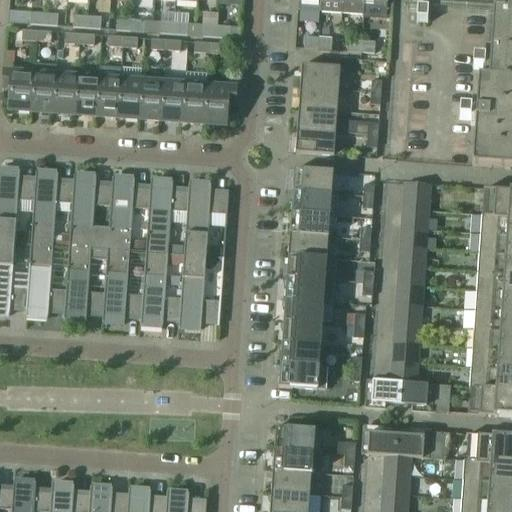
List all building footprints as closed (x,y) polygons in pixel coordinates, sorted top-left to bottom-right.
[(297,0),(298,2),(297,12),(320,13),(320,3),(320,0),(297,0)] [(320,0),(320,3),(320,13),(341,15),(342,5),(342,0),(320,0)] [(363,6),(364,6),(363,0),(342,0),(342,5),(341,15),(362,16),(363,6)] [(363,0),(364,6),(386,8),(386,0),(363,0)] [(511,0),(407,0),(407,7),(417,7),(416,24),(427,25),(428,8),(493,13),(490,60),(473,59),(472,70),(489,71),(488,80),(478,79),(478,80),(511,82),(511,0)] [(43,27),(44,15),(31,14),(30,26),(43,27)] [(44,15),(43,27),(57,28),(58,16),(44,15)] [(86,30),(87,18),(74,17),(73,29),(86,30)] [(87,18),(86,30),(100,31),(101,19),(87,18)] [(129,33),(130,21),(117,20),(116,32),(129,33)] [(130,21),(129,33),(143,34),(144,22),(130,21)] [(173,36),(174,24),(160,23),(159,35),(173,36)] [(174,24),(173,36),(187,37),(188,25),(174,24)] [(216,39),(217,27),(203,27),(203,38),(216,39)] [(217,27),(216,39),(230,40),(231,28),(217,27)] [(36,43),(36,33),(22,32),(21,42),(36,43)] [(36,33),(36,43),(50,44),(51,34),(36,33)] [(79,46),(79,36),(65,35),(64,45),(79,46)] [(79,36),(79,46),(93,47),(94,37),(79,36)] [(122,49),(122,39),(108,38),(107,48),(122,49)] [(317,51),(318,39),(304,38),(303,50),(317,51)] [(122,39),(122,49),(136,50),(137,40),(122,39)] [(318,39),(317,51),(331,52),(331,40),(318,39)] [(165,52),(166,42),(151,41),(150,51),(165,52)] [(360,54),(361,42),(347,41),(346,53),(360,54)] [(166,42),(165,52),(179,53),(180,43),(166,42)] [(361,42),(360,54),(374,55),(374,43),(361,42)] [(208,55),(209,45),(194,44),(193,54),(208,55)] [(209,45),(208,55),(222,56),(223,46),(209,45)] [(8,112),(31,113),(34,65),(33,65),(33,75),(4,73),(3,91),(4,91),(4,89),(10,90),(8,112)] [(34,65),(31,113),(52,115),(56,67),(34,65)] [(299,89),(338,92),(340,69),(301,66),(299,89)] [(52,115),(74,116),(76,79),(55,77),(56,67),(52,115)] [(95,118),(98,80),(76,79),(74,116),(95,118)] [(117,119),(119,82),(98,80),(95,118),(117,119)] [(511,82),(478,80),(476,111),(459,109),(458,121),(475,122),(472,168),(511,170),(511,82)] [(138,121),(141,83),(119,82),(117,119),(138,121)] [(370,94),(380,95),(381,83),(371,82),(370,94)] [(160,123),(163,85),(141,83),(138,121),(160,123)] [(181,124),(184,86),(163,85),(160,123),(181,124)] [(203,126),(206,88),(184,86),(181,124),(203,126)] [(234,107),(235,90),(206,88),(203,126),(225,127),(227,105),(232,106),(232,107),(234,107)] [(336,113),(338,92),(299,89),(298,110),(336,113)] [(379,107),(380,95),(370,94),(369,106),(379,107)] [(335,135),(336,113),(298,110),(296,132),(335,135)] [(367,137),(377,138),(378,126),(368,125),(367,137)] [(333,157),(335,135),(296,132),(295,155),(333,157)] [(376,150),(377,138),(367,137),(366,149),(376,150)] [(292,193),(330,196),(332,173),(294,171),(292,193)] [(35,182),(34,182),(18,181),(19,173),(18,173),(18,174),(0,172),(0,244),(30,247),(33,203),(35,182)] [(36,174),(35,174),(34,182),(35,182),(33,203),(30,247),(68,249),(71,206),(72,206),(73,185),(57,184),(57,176),(56,176),(56,177),(36,175),(36,174)] [(74,177),(73,177),(73,185),(72,206),(71,206),(68,249),(106,252),(107,252),(108,230),(109,209),(110,209),(111,188),(95,187),(95,179),(94,179),(74,178),(74,177)] [(150,191),(149,191),(133,190),(134,181),(132,181),(132,182),(113,181),(113,180),(112,180),(111,188),(110,209),(109,209),(108,230),(107,252),(145,255),(148,211),(150,191)] [(188,193),(171,192),(172,184),(171,184),(171,185),(151,184),(151,183),(150,183),(149,191),(150,191),(148,211),(145,255),(183,258),(186,214),(188,193)] [(189,185),(188,185),(188,193),(186,214),(183,258),(223,260),(228,193),(226,193),(226,196),(210,195),(210,187),(209,187),(209,188),(189,186),(189,185)] [(363,198),(373,199),(374,186),(364,185),(363,198)] [(402,211),(428,213),(430,186),(404,185),(402,211)] [(481,217),(511,219),(511,192),(483,190),(481,217)] [(329,218),(330,196),(292,193),(290,215),(329,218)] [(372,211),(373,199),(363,198),(362,211),(372,211)] [(427,232),(428,213),(402,211),(401,230),(427,232)] [(327,239),(329,218),(290,215),(289,236),(327,239)] [(511,238),(511,219),(481,217),(480,236),(511,238)] [(359,242),(370,242),(371,230),(360,229),(359,242)] [(425,251),(427,232),(401,230),(399,250),(425,251)] [(326,261),(327,239),(289,236),(287,258),(335,261),(326,261)] [(511,257),(511,238),(480,236),(479,255),(511,257)] [(369,254),(370,242),(359,242),(359,254),(369,254)] [(27,290),(30,247),(0,244),(0,316),(7,317),(7,318),(9,318),(9,310),(25,311),(26,311),(27,290)] [(65,293),(68,249),(30,247),(27,290),(26,311),(25,311),(25,319),(26,319),(26,318),(46,319),(46,320),(47,320),(47,312),(64,313),(65,293)] [(103,296),(106,252),(68,249),(65,293),(64,313),(63,321),(64,322),(64,321),(84,322),(84,323),(85,323),(86,315),(102,316),(104,296),(103,296)] [(424,271),(425,251),(399,250),(398,269),(424,271)] [(145,255),(107,252),(106,252),(103,296),(104,296),(102,316),(101,324),(103,324),(103,323),(122,325),(122,326),(123,326),(124,318),(140,319),(141,319),(142,298),(145,255)] [(180,301),(183,258),(145,255),(142,298),(141,319),(140,319),(140,327),(141,327),(141,326),(161,328),(162,329),(162,320),(178,322),(179,322),(180,301)] [(511,276),(511,257),(479,255),(477,274),(511,276)] [(218,328),(223,260),(183,258),(180,301),(179,322),(178,322),(178,330),(179,330),(179,329),(199,330),(199,331),(200,331),(201,323),(217,324),(217,328),(218,328)] [(334,283),(335,261),(287,258),(286,280),(332,283),(334,283)] [(422,290),(424,271),(398,269),(396,288),(422,290)] [(360,285),(370,286),(371,273),(361,273),(360,285)] [(511,296),(511,276),(477,274),(476,293),(511,296)] [(331,305),(332,283),(286,280),(284,301),(331,305)] [(370,298),(370,286),(360,285),(360,297),(370,298)] [(421,309),(422,290),(396,288),(395,307),(421,309)] [(511,315),(511,296),(476,293),(474,313),(511,315)] [(331,305),(284,301),(283,323),(321,326),(323,305),(331,305)] [(420,328),(421,309),(395,307),(394,326),(420,328)] [(511,334),(511,315),(474,313),(473,332),(511,334)] [(353,328),(363,329),(364,317),(354,316),(353,328)] [(319,347),(321,326),(283,323),(281,344),(319,347)] [(418,347),(420,328),(394,326),(392,345),(418,347)] [(363,341),(363,329),(353,328),(352,340),(363,341)] [(511,353),(511,334),(473,332),(472,351),(511,353)] [(318,368),(319,347),(281,344),(279,366),(326,369),(318,368)] [(417,366),(418,347),(392,345),(391,364),(417,366)] [(511,373),(511,353),(472,351),(470,370),(511,373)] [(350,371),(360,372),(361,360),(351,359),(350,371)] [(416,386),(417,366),(391,364),(390,384),(399,384),(416,386)] [(324,392),(326,369),(279,366),(278,389),(316,391),(324,392)] [(511,392),(511,373),(470,370),(469,389),(511,392)] [(359,384),(360,372),(350,371),(349,383),(359,384)] [(399,384),(390,384),(366,382),(364,409),(383,410),(383,405),(398,406),(399,384)] [(433,387),(416,386),(399,384),(398,406),(413,407),(413,412),(431,414),(433,387)] [(448,415),(450,388),(433,387),(431,414),(448,415)] [(511,392),(469,389),(467,415),(452,414),(452,415),(511,419),(511,392)] [(273,451),(312,454),(322,455),(323,432),(313,432),(314,431),(275,429),(273,451)] [(394,458),(396,436),(381,435),(381,430),(362,429),(360,456),(384,457),(394,458)] [(428,460),(429,434),(411,432),(411,437),(396,436),(394,458),(410,459),(428,460)] [(428,460),(445,462),(446,436),(461,437),(461,436),(429,434),(428,460)] [(464,463),(511,466),(511,439),(465,436),(465,437),(477,438),(475,462),(464,461),(464,463)] [(344,456),(354,457),(355,445),(345,444),(344,456)] [(310,476),(312,454),(273,451),(272,473),(310,476)] [(353,469),(354,457),(344,456),(343,468),(353,469)] [(410,459),(394,458),(384,457),(383,476),(409,478),(410,459)] [(511,485),(511,466),(464,463),(462,482),(511,485)] [(309,497),(310,476),(272,473),(270,494),(309,497)] [(407,498),(409,478),(383,476),(382,496),(407,498)] [(511,505),(511,485),(462,482),(461,501),(511,505)] [(14,483),(13,483),(12,491),(13,491),(11,511),(49,511),(51,494),(35,493),(35,485),(34,485),(34,486),(14,484),(14,483)] [(53,486),(52,486),(51,486),(51,494),(49,511),(88,511),(89,497),(73,496),(73,488),(72,488),(52,487),(53,486)] [(341,499),(351,500),(352,488),(342,487),(341,499)] [(91,489),(90,489),(89,497),(88,511),(126,511),(127,500),(111,498),(112,490),(111,490),(110,491),(91,490),(91,489)] [(11,511),(13,491),(12,491),(0,490),(0,511),(11,511)] [(164,511),(166,502),(149,501),(150,493),(149,493),(149,494),(129,492),(128,491),(127,500),(126,511),(164,511)] [(204,511),(206,502),(204,502),(204,505),(188,504),(188,496),(187,496),(187,497),(167,495),(167,494),(166,494),(166,502),(164,511),(204,511)] [(307,511),(309,497),(270,494),(268,511),(307,511)] [(406,511),(407,498),(382,496),(380,511),(406,511)] [(347,511),(350,511),(351,500),(341,499),(340,511),(347,511)] [(511,511),(511,505),(461,501),(460,511),(511,511)]
